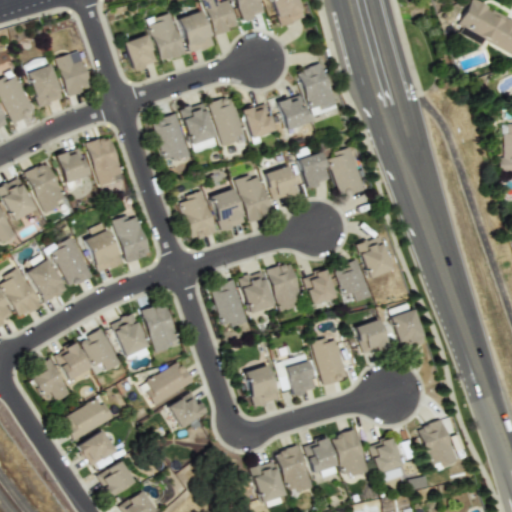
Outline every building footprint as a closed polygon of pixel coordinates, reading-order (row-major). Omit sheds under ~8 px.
[(225,0),(221,0),(215,2),(214,0),(199,0),(210,34),(234,26),(225,0)] [(230,0),(238,21),(250,17),(249,14),(260,11),(256,0),(230,0)] [(301,17),(295,0),(267,0),(277,26),(301,17)] [(465,0),(453,25),(508,53),(511,46),(511,21),(468,0),(465,0)] [(186,53),(209,45),(198,10),(174,18),(186,53)] [(181,53),(167,12),(144,20),(158,61),(181,53)] [(153,62),(143,34),(120,42),(129,70),(153,62)] [(52,58),(64,96),(88,88),(79,60),(70,63),(67,53),(52,58)] [(308,115),(332,107),(318,63),(294,70),(308,115)] [(35,107),(59,98),(46,64),(22,73),(35,107)] [(0,76),(0,105),(8,123),(31,112),(10,71),(0,76)] [(204,102),(217,146),(241,140),(229,95),(204,102)] [(280,129),(304,123),(298,95),(273,100),(280,129)] [(188,152),(213,145),(199,102),(175,109),(188,152)] [(270,130),(261,103),(237,110),(246,138),(270,130)] [(172,114),(148,120),(160,162),(184,155),(172,114)] [(511,123),(503,124),(503,134),(498,134),(499,157),(494,157),(495,170),(511,169),(511,123)] [(81,144),(96,186),(120,177),(105,135),(81,144)] [(84,175),(75,147),(51,155),(60,182),(84,175)] [(360,189),(347,147),(331,152),(332,156),(324,159),(336,196),(360,189)] [(314,185),(313,182),(326,178),(318,152),(294,159),(303,189),(314,185)] [(61,201),(43,161),(20,171),(38,211),(61,201)] [(267,199),(292,195),(286,167),(262,171),(267,199)] [(269,213),(255,176),(247,179),(246,174),(230,180),(245,222),(269,213)] [(0,205),(8,221),(30,209),(13,177),(0,183),(0,205)] [(216,231),(240,223),(229,188),(205,196),(216,231)] [(211,231),(198,191),(175,198),(188,239),(211,231)] [(147,253),(133,216),(125,218),(124,215),(108,220),(122,262),(147,253)] [(0,240),(9,236),(0,217),(0,240)] [(117,262),(102,225),(90,230),(91,233),(80,238),(94,272),(117,262)] [(88,275),(67,236),(53,244),(55,248),(47,253),(66,288),(88,275)] [(363,278),(387,271),(377,236),(353,242),(363,278)] [(21,272),(40,302),(62,289),(43,258),(21,272)] [(339,295),(349,291),(353,301),(367,296),(353,259),(329,268),(339,295)] [(287,262),(262,269),(275,311),(299,304),(287,262)] [(0,291),(15,317),(37,305),(15,268),(0,277),(0,291)] [(299,277),(308,305),(331,297),(322,269),(299,277)] [(234,278),(245,313),(269,306),(258,271),(234,278)] [(205,287),(218,325),(225,323),(226,327),(243,322),(230,279),(205,287)] [(0,320),(8,316),(0,301),(0,320)] [(163,302),(138,309),(150,353),(168,348),(166,341),(173,340),(163,302)] [(409,308),(385,316),(395,348),(419,341),(409,308)] [(142,348),(130,314),(107,322),(119,356),(142,348)] [(358,352),(382,347),(376,320),(351,325),(358,352)] [(116,363),(97,329),(75,341),(95,375),(116,363)] [(342,379),(333,336),(308,342),(317,384),(342,379)] [(49,355),(63,380),(85,368),(71,342),(49,355)] [(312,388),(303,354),(278,360),(287,395),(312,388)] [(66,393),(47,358),(24,370),(38,397),(48,391),(53,400),(66,393)] [(188,385),(179,363),(138,380),(148,403),(188,385)] [(274,399),(264,364),(239,372),(250,407),(274,399)] [(174,427),(200,414),(189,392),(163,404),(174,427)] [(70,440),(108,420),(96,397),(58,417),(70,440)] [(452,462),(437,419),(413,427),(428,470),(452,462)] [(364,470),(350,429),(326,437),(339,474),(347,472),(348,476),(364,470)] [(84,466),(110,453),(99,431),(73,444),(84,466)] [(307,473),(316,470),(318,477),(333,472),(322,437),(298,445),(307,473)] [(364,446),(373,473),(397,465),(388,437),(364,446)] [(307,487),(294,445),(270,452),(282,490),(290,487),(291,492),(307,487)] [(266,460),(243,469),(256,507),(280,499),(266,460)] [(92,476),(106,497),(129,481),(116,461),(92,476)] [(117,511),(150,511),(139,491),(114,504),(117,511)]
